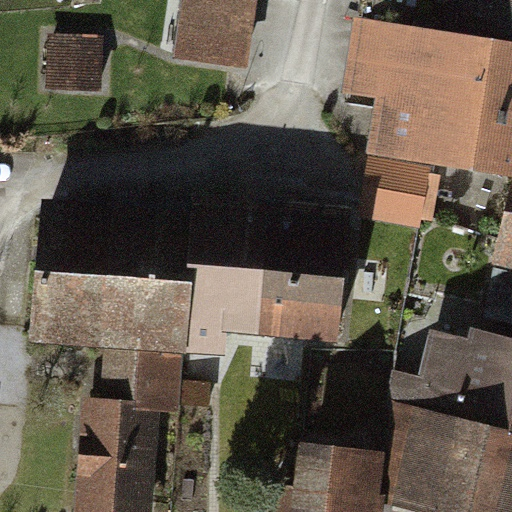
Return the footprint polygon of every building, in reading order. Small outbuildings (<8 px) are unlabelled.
[(256,0),(184,0),(178,55),(248,64),(256,0)] [(366,0),(364,19),(415,27),(418,0),(366,0)] [(511,0),(466,0),(461,34),(511,42),(511,0)] [(511,42),(461,34),(415,27),(364,19),(352,91),(383,95),(374,143),(511,166),(511,42)] [(100,41),(53,39),(51,84),(98,85),(100,41)] [(432,168),(374,157),(363,213),(421,224),(432,168)] [(511,197),(498,257),(511,259),(511,197)] [(199,226),(188,343),(227,347),(227,326),(341,332),(351,216),(201,204),(199,226)] [(110,400),(94,400),(88,511),(94,511),(142,511),(152,402),(176,403),(179,342),(188,343),(199,226),(48,213),(41,333),(114,338),(110,400)] [(511,271),(498,268),(489,308),(511,313),(511,271)] [(420,411),(511,432),(511,338),(482,330),(479,342),(439,332),(420,411)] [(449,511),(448,511),(511,511),(511,432),(420,411),(418,410),(396,501),(449,511)] [(358,448),(308,443),(304,486),(275,483),(272,511),(371,511),(373,498),(354,496),(358,448)]
